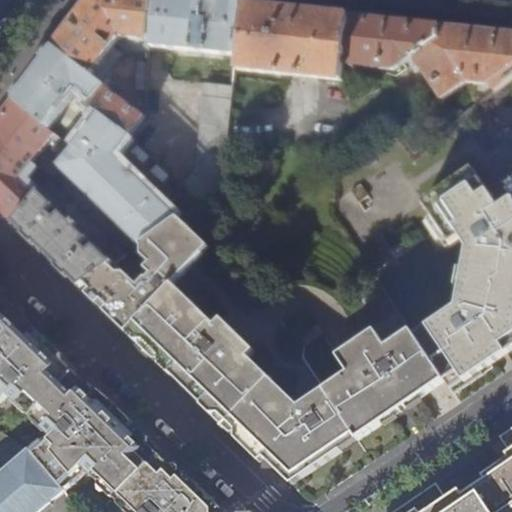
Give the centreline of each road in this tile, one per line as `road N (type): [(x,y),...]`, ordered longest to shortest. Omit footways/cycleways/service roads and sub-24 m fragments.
road 1 (residential): [(283,511),(0,243)]
road 2 (residential): [(511,388),(328,511)]
